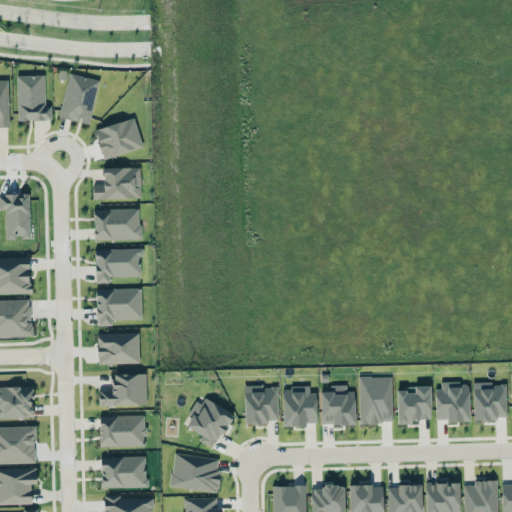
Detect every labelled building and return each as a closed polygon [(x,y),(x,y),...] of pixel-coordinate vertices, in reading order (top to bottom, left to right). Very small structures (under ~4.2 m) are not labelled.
[(59,117),(89,123),(98,79),(68,73),(59,117)] [(44,74),(16,75),(17,120),(51,119),(50,105),(45,105),(44,74)] [(7,79),(0,79),(0,126),(8,127),(7,79)] [(142,147),(133,117),(93,129),(102,159),(142,147)] [(92,185),(92,199),(140,198),(139,167),(102,168),(102,184),(92,185)] [(0,209),(4,209),(5,238),(30,238),(29,194),(0,194),(0,209)] [(139,238),(139,208),(93,209),(93,239),(139,238)] [(108,276),(141,276),(140,248),(94,249),(95,282),(109,282),(108,276)] [(28,256),(0,256),(0,294),(30,293),(28,256)] [(140,287),(95,288),(96,325),(111,324),(111,319),(141,318),(140,287)] [(0,336),(31,336),(30,299),(0,299),(0,336)] [(138,332),(97,333),(97,363),(139,362),(138,332)] [(145,373),(112,374),(112,391),(97,391),(98,405),(146,404),(145,373)] [(391,375),(358,376),(358,423),(392,422),(391,375)] [(435,418),(446,418),(446,421),(468,421),(468,381),(440,382),(440,388),(434,389),(435,418)] [(473,419),(506,418),(505,382),(472,383),(473,419)] [(353,391),(346,391),(346,384),(330,385),(330,391),(320,391),(320,424),(354,423),(353,391)] [(277,385),(243,386),(244,422),(277,422),(277,385)] [(429,385),(404,386),(404,389),(396,390),(397,422),(430,421),(429,385)] [(0,417),(33,417),(32,386),(0,386),(0,417)] [(282,426),(306,426),(306,422),(315,422),(315,392),(309,392),(308,386),(281,386),(282,426)] [(183,424),(201,435),(198,440),(213,448),(232,413),(204,398),(201,403),(196,401),(183,424)] [(99,446),(145,445),(144,414),(98,415),(99,446)] [(0,462),(34,462),(34,425),(0,425),(0,462)] [(220,459),(174,452),(169,485),(215,492),(220,459)] [(146,486),(145,456),(100,456),(100,487),(146,486)] [(0,503),(31,503),(30,483),(36,483),(36,467),(0,467),(0,503)] [(459,511),(458,480),(424,482),(425,511),(459,511)] [(463,511),(496,511),(496,480),(473,480),(473,484),(463,485),(463,511)] [(386,511),(420,511),(420,481),(397,481),(397,486),(386,486),(386,511)] [(511,511),(511,481),(501,482),(501,511),(511,511)] [(310,511),(343,511),(343,484),(321,484),(321,488),(310,489),(310,511)] [(348,485),(348,511),(382,511),(382,484),(348,485)] [(271,486),(271,511),(305,511),(305,485),(271,486)] [(150,511),(150,496),(103,496),(102,511),(150,511)] [(219,511),(219,496),(182,497),(182,511),(219,511)]
